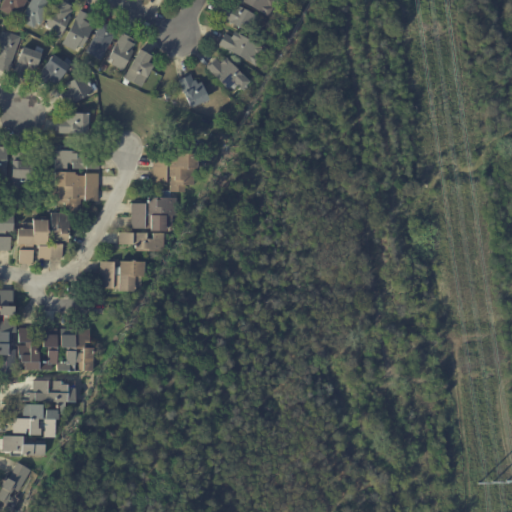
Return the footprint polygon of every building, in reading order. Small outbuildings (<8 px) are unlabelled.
[(25,0),(18,14),(14,12),(12,17),(0,11),(0,6),(3,0),(25,0)] [(45,0),(48,2),(47,3),(51,6),(40,26),(35,23),(32,29),(20,21),(31,0),(45,0)] [(59,0),(70,6),(68,10),(71,11),(68,17),(70,19),(59,38),(42,29),(59,0)] [(274,0),(274,1),(270,7),(272,9),(267,18),(237,0),(274,0)] [(219,17),(224,7),(228,8),(230,4),(236,7),(237,6),(256,17),(250,28),(246,25),(244,31),(219,17)] [(81,12),(90,17),(87,23),(89,24),(88,26),(92,29),(81,48),(77,46),(74,52),(61,44),(79,11),(81,12)] [(103,23),(114,30),(112,34),(114,35),(100,61),(85,53),(101,22),(103,23)] [(6,73),(0,70),(0,36),(4,38),(6,32),(21,38),(7,74),(6,73)] [(122,34),(133,40),(131,43),(136,46),(122,72),(110,66),(113,61),(108,59),(121,33),(122,34)] [(262,48),(257,57),(260,59),(256,67),(218,46),(225,34),(232,37),(234,33),(262,48)] [(34,52),(40,54),(34,72),(28,70),(24,80),(11,76),(22,48),(34,52)] [(140,51),(151,57),(147,63),(152,66),(140,88),(123,79),(139,50),(140,51)] [(44,86),(35,80),(51,56),(63,63),(66,59),(72,62),(55,86),(49,82),(46,87),(44,86)] [(238,87),(234,84),(227,91),(206,69),(216,60),(220,65),(226,59),(250,83),(242,91),(238,87)] [(85,76),(94,93),(66,107),(60,95),(68,91),(65,85),(84,75),(85,76)] [(208,101),(190,109),(178,81),(190,76),(192,82),(195,81),(197,85),(200,83),(208,101)] [(58,132),(58,121),(65,121),(65,114),(87,115),(87,135),(58,134),(58,132)] [(69,152),(98,153),(98,171),(72,170),(72,164),(65,164),(65,170),(54,169),(55,151),(69,152)] [(15,152),(26,153),(25,166),(34,167),(33,183),(20,183),(19,190),(13,190),(13,183),(11,183),(12,162),(14,163),(14,152),(15,152)] [(177,193),(170,193),(169,181),(165,181),(166,185),(153,185),(152,156),(170,155),(170,158),(176,158),(176,156),(196,156),(197,170),(195,170),(195,186),(185,187),(185,193),(177,193)] [(98,177),(98,202),(84,202),(84,200),(80,200),(80,211),(64,211),(65,205),(55,205),(56,188),(54,188),(55,174),(98,175),(98,177)] [(130,228),(131,205),(148,205),(148,199),(176,199),(176,217),(171,217),(171,233),(149,233),(149,231),(130,230),(130,228)] [(67,237),(67,244),(60,243),(60,241),(50,241),(50,214),(67,214),(67,219),(74,219),(74,232),(68,232),(67,237)] [(0,217),(12,217),(12,233),(5,233),(4,234),(0,233),(0,217)] [(31,265),(17,264),(17,246),(16,246),(16,231),(31,231),(31,221),(46,221),(46,246),(32,246),(32,265),(31,265)] [(163,239),(163,253),(135,253),(135,246),(118,246),(119,234),(163,235),(163,239)] [(7,252),(0,251),(0,238),(10,238),(9,252),(7,252)] [(61,259),(49,259),(49,261),(37,261),(38,248),(50,248),(50,246),(61,246),(61,259)] [(143,270),(145,270),(145,278),(141,278),(140,288),(134,288),(134,292),(118,292),(118,290),(99,290),(100,262),(113,262),(113,267),(119,267),(119,262),(143,263),(143,270)] [(20,328),(57,329),(57,335),(56,362),(65,362),(65,349),(60,349),(60,335),(75,336),(75,329),(89,329),(89,343),(84,343),(83,348),(93,349),(93,352),(94,352),(93,355),(92,355),(92,372),(56,371),(56,365),(51,365),(51,371),(21,371),(22,363),(20,363),(20,356),(16,356),(15,374),(0,374),(0,290),(12,290),(12,308),(13,308),(13,322),(16,322),(15,333),(12,333),(11,341),(10,341),(9,349),(18,350),(18,328),(20,328)] [(3,447),(3,438),(12,438),(13,420),(22,421),(22,406),(33,406),(33,394),(32,394),(33,381),(67,383),(66,390),(75,390),(74,405),(64,405),(64,417),(55,416),(54,439),(44,439),(44,443),(45,443),(44,458),(20,457),(21,449),(3,448),(3,447)] [(11,500),(12,498),(18,501),(12,511),(14,511),(0,511),(0,486),(3,480),(7,482),(15,465),(29,472),(18,494),(12,491),(8,499),(11,500)]
